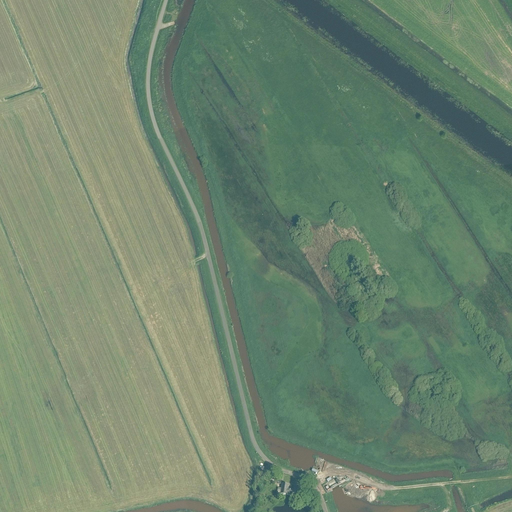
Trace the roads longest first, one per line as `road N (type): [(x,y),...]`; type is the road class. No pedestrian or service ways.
road 1 (unclassified): [(326,511),(313,486),(273,467),(251,435),(204,240),(150,111),(148,63),(165,0)]
road 2 (track): [(313,486),(337,473),(393,489),(511,478)]
